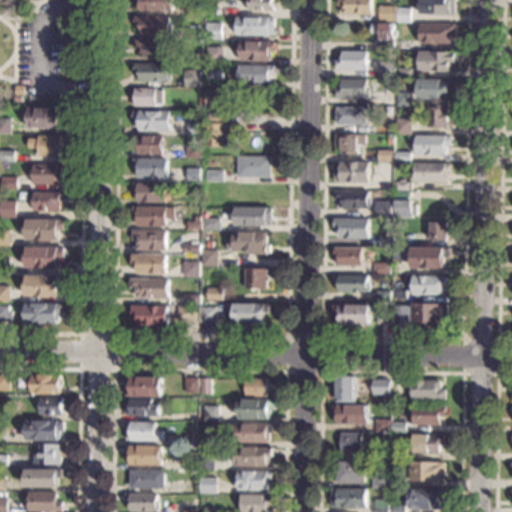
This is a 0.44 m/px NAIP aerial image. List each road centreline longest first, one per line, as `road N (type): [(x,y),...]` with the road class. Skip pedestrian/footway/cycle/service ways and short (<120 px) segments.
road 1 (residential): [(104,0),(93,511)]
road 2 (residential): [(301,511),(309,0)]
road 3 (residential): [(478,511),(486,0)]
road 4 (residential): [(511,354),(0,351)]
